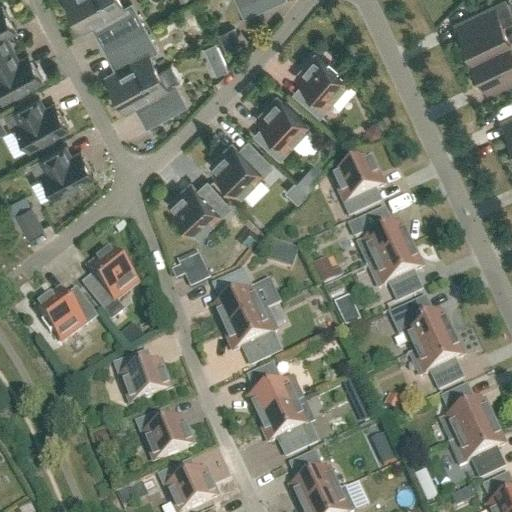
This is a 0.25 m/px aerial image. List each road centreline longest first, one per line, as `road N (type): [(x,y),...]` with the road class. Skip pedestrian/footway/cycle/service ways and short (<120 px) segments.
road 1 (unclassified): [(365,0),(511,314)]
road 2 (residential): [(258,511),(133,189)]
road 3 (residential): [(133,189),(312,0)]
road 4 (residential): [(133,189),(39,0)]
road 5 (residential): [(25,271),(133,189)]
